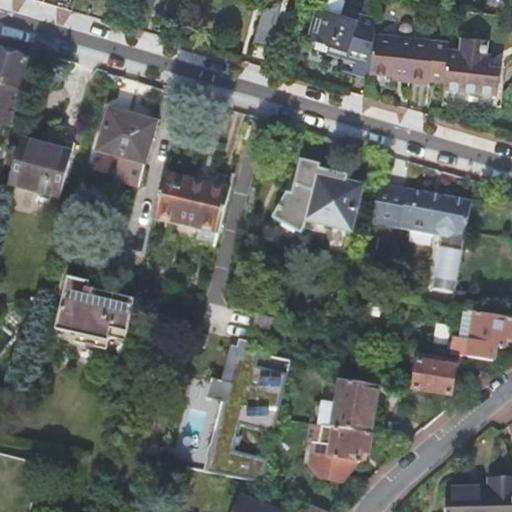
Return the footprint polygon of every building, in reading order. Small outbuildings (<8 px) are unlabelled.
[(315,48),(356,59),(371,63),(374,35),(376,18),(344,9),(342,12),(319,6),(309,38),(316,40),(315,48)] [(430,79),(431,76),(435,41),(374,35),(371,63),(371,68),(394,71),(409,73),(409,77),(430,79)] [(446,77),(444,90),(499,94),(501,68),(486,67),(488,42),(462,39),(461,52),(449,51),(446,77)] [(31,62),(32,61),(8,54),(10,46),(10,45),(0,41),(0,124),(11,128),(31,62)] [(431,76),(446,77),(449,51),(450,43),(435,41),(431,76)] [(353,73),(370,77),(371,68),(371,63),(356,59),(353,73)] [(145,164),(157,124),(111,111),(99,151),(145,164)] [(65,153),(68,143),(50,138),(46,148),(22,141),(10,184),(60,198),(72,155),(65,153)] [(75,145),(68,143),(65,153),(72,155),(75,145)] [(289,191),(281,222),(301,234),(305,227),(306,219),(351,231),(352,231),(363,187),(348,183),(350,175),(336,172),(321,168),(322,163),(302,158),(293,192),(289,191)] [(232,189),(235,178),(201,170),(198,181),(232,189)] [(197,230),(220,235),(232,189),(198,181),(166,173),(155,220),(197,230)] [(381,184),(371,224),(392,229),(394,224),(437,233),(442,239),(433,292),(456,295),(470,203),(465,202),(463,199),(458,198),(454,200),(445,198),(445,197),(430,194),(381,184)] [(272,218),(281,222),(289,191),(286,191),(272,218)] [(306,219),(305,227),(327,233),(325,239),(325,241),(325,243),(325,245),(326,247),(327,248),(328,250),(330,251),(331,252),(333,253),(335,253),(337,253),(339,253),(341,252),(343,251),(344,250),(346,248),(346,246),(347,245),(351,231),(306,219)] [(392,229),(442,239),(437,233),(394,224),(392,229)] [(195,240),(217,246),(220,235),(197,230),(195,240)] [(225,277),(228,266),(218,263),(215,275),(225,277)] [(126,343),(135,305),(135,304),(120,300),(120,298),(104,294),(103,296),(89,293),(91,283),(68,278),(53,340),(109,352),(112,339),(126,343)] [(452,355),(493,362),(495,348),(503,350),(504,340),(510,341),(511,330),(511,320),(476,314),(472,342),(455,339),(452,355)] [(257,315),(252,333),(268,337),(272,319),(257,315)] [(112,339),(109,352),(123,355),(126,343),(112,339)] [(451,397),(457,363),(428,358),(427,362),(419,361),(414,390),(451,397)] [(341,382),(334,428),(335,429),(371,435),(379,389),(341,382)] [(371,435),(335,429),(334,428),(311,425),(307,450),(311,451),(309,464),(321,479),(343,482),(356,466),(356,462),(362,462),(363,454),(369,455),(373,435),(371,435)] [(469,492),(470,488),(446,488),(446,511),(511,511),(511,476),(491,476),(492,487),(479,487),(478,492),(469,492)] [(276,511),(242,498),(235,511),(276,511)]
